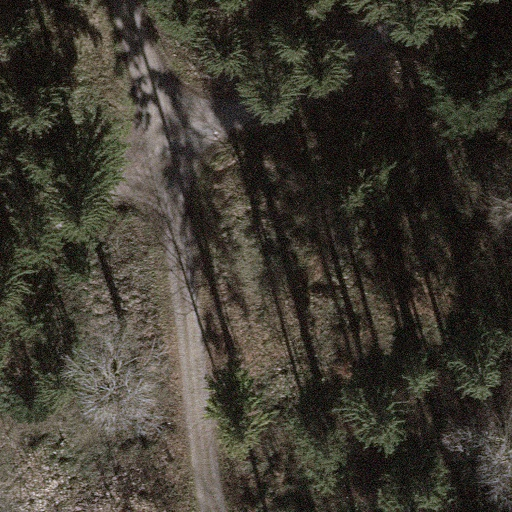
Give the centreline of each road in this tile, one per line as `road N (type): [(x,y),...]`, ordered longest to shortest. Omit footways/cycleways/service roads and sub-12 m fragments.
road 1 (track): [(0,238),(160,144),(493,0)]
road 2 (track): [(120,0),(160,144),(224,511)]
